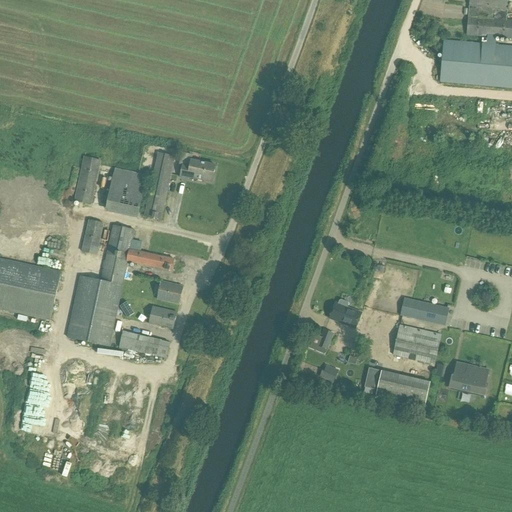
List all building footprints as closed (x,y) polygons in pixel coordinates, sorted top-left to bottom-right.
[(442,61),(440,82),(511,88),(511,45),(495,44),(495,38),(511,39),(511,19),(507,20),(508,0),(469,0),(467,35),(482,36),(482,44),(444,40),(442,61)] [(161,220),(175,157),(158,153),(144,216),(161,220)] [(91,205),(101,161),(84,157),(74,201),(91,205)] [(180,178),(189,179),(190,177),(212,182),(215,165),(192,160),(190,167),(183,165),(180,178)] [(97,255),(104,224),(89,220),(82,252),(97,255)] [(174,259),(140,252),(142,242),(132,240),(134,230),(113,226),(101,281),(80,277),(67,337),(109,346),(122,285),(127,261),(172,271),(174,259)] [(0,309),(50,320),(61,272),(0,259),(0,309)] [(183,287),(161,281),(157,299),(178,304),(183,287)] [(329,318),(356,329),(362,313),(347,308),(348,304),(348,303),(341,300),(339,301),(338,304),(335,303),(329,318)] [(443,325),(447,309),(412,301),(408,317),(443,325)] [(177,313),(153,307),(149,324),(173,329),(177,313)] [(401,326),(394,355),(435,365),(441,335),(401,326)] [(326,350),(332,336),(330,335),(331,332),(325,330),(318,346),(326,350)] [(169,343),(162,341),(158,356),(166,358),(168,348),(169,343)] [(457,363),(454,377),(452,376),(450,387),(485,395),(488,384),(486,384),(489,371),(488,370),(488,372),(457,365),(458,363),(457,363)] [(338,371),(327,367),(322,378),(334,382),(338,371)] [(379,370),(369,368),(366,380),(376,382),(379,370)] [(430,382),(382,371),(376,396),(425,407),(430,382)]
